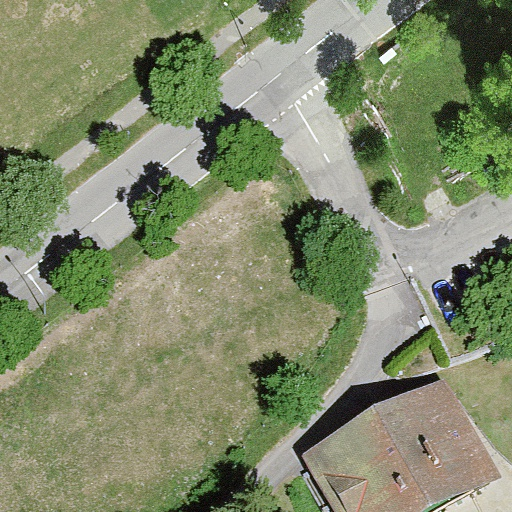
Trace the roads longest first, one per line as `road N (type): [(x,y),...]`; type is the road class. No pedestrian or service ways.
road 1 (tertiary): [(0,296),(276,76)]
road 2 (unclassified): [(383,278),(386,319),(363,372),(234,511)]
road 3 (unclassified): [(383,278),(319,142),(276,76)]
road 4 (unclassified): [(511,211),(383,278)]
